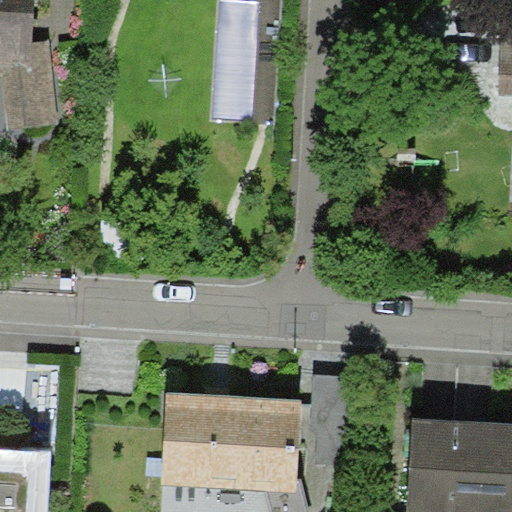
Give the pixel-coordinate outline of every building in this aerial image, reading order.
[(0,0),(0,74),(2,75),(8,132),(59,122),(47,43),(31,43),(33,0),(0,0)] [(511,38),(490,38),(487,100),(511,101),(511,38)] [(353,383),(310,381),(307,468),(348,471),(353,383)] [(294,408),(157,397),(152,488),(258,495),(262,511),(309,511),(291,478),(294,408)] [(511,511),(511,427),(400,421),(393,511),(511,511)] [(30,511),(32,468),(0,466),(0,511),(30,511)]
